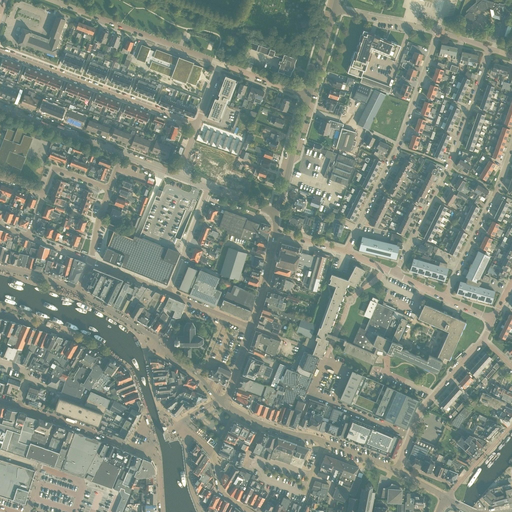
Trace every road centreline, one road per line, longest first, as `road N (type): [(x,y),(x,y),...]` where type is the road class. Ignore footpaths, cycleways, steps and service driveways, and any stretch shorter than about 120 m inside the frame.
road 1 (residential): [(489,48),(448,165),(394,273)]
road 2 (residential): [(345,251),(400,141),(438,31)]
road 3 (residential): [(0,51),(196,125)]
road 4 (residential): [(220,63),(51,0)]
road 5 (residential): [(217,398),(151,335),(76,291)]
road 6 (residential): [(444,298),(511,147)]
road 7 (residential): [(383,268),(347,302),(312,393)]
road 8 (residential): [(122,154),(0,107)]
